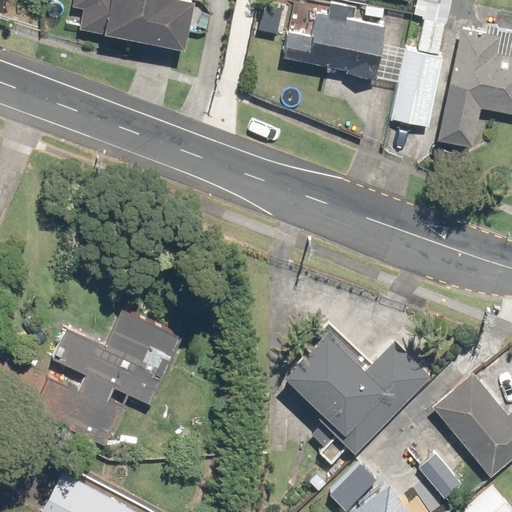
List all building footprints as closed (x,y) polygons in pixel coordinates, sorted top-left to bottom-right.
[(72,0),(69,17),(184,40),(191,0),(72,0)] [(288,4),(279,50),(370,67),(379,22),(288,4)] [(511,52),(494,49),(497,35),(458,27),(437,133),(476,140),(483,105),(511,110),(511,52)] [(437,54),(401,48),(390,116),(426,122),(437,54)] [(119,389),(121,384),(138,395),(140,392),(145,394),(158,366),(157,365),(179,331),(127,298),(100,340),(64,323),(51,352),(85,367),(78,385),(47,374),(33,410),(66,422),(65,422),(105,437),(122,390),(119,389)] [(283,369),(319,405),(315,409),(351,445),(424,373),(392,342),(362,372),(322,331),(283,369)] [(511,407),(478,363),(431,400),(486,471),(511,451),(511,407)] [(436,450),(418,465),(444,496),(462,481),(436,450)] [(342,501),(373,475),(359,460),(329,486),(342,501)] [(144,511),(56,466),(31,511),(144,511)] [(335,511),(431,511),(401,468),(335,511)] [(466,511),(511,511),(511,509),(489,483),(461,506),(466,511)]
